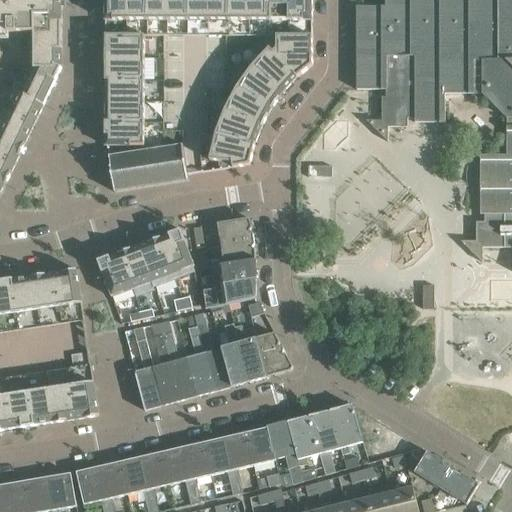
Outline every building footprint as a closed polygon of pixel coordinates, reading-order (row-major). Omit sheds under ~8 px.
[(0,0),(0,27),(8,27),(8,33),(9,34),(22,33),(34,33),(34,51),(34,54),(34,66),(36,66),(36,67),(60,67),(60,66),(62,66),(62,60),(62,54),(61,51),(62,50),(62,22),(62,8),(61,0),(0,0)] [(105,0),(106,22),(128,22),(127,0),(105,0)] [(127,0),(128,22),(148,22),(147,0),(127,0)] [(147,0),(148,22),(168,22),(168,0),(147,0)] [(188,0),(168,0),(168,22),(189,22),(188,0)] [(188,0),(189,22),(209,22),(209,0),(188,0)] [(209,0),(209,22),(230,22),(229,0),(209,0)] [(229,0),(230,22),(250,22),(249,0),(229,0)] [(270,0),(249,0),(250,22),(270,22),(270,0)] [(270,0),(270,22),(291,22),(290,0),(270,0)] [(312,0),(290,0),(291,22),(312,22),(312,0)] [(487,36),(487,27),(471,27),(471,0),(385,0),(386,5),(357,5),(357,88),(387,88),(387,96),(383,96),(383,120),(367,120),(389,142),(390,126),(409,127),(409,118),(417,118),(417,122),(443,122),(443,95),(471,94),(471,61),(489,61),(489,36),(487,36)] [(511,0),(471,0),(471,27),(487,27),(495,27),(495,36),(511,35),(511,0)] [(508,114),(508,122),(511,122),(511,35),(495,36),(495,27),(487,27),(487,36),(489,36),(489,61),(471,61),(471,94),(480,94),(508,114)] [(159,28),(106,28),(106,36),(144,36),(144,37),(159,37),(159,28)] [(312,28),(248,28),(248,37),(277,37),(300,37),(312,37),(312,28)] [(106,51),(105,51),(105,59),(144,59),(144,37),(144,36),(106,36),(106,51)] [(269,49),(269,50),(298,78),(312,66),(312,58),(312,37),(300,37),(277,37),(277,50),(274,53),(269,49)] [(269,50),(251,69),(284,92),(297,78),(297,79),(298,78),(269,50)] [(144,59),(105,59),(105,68),(106,68),(106,81),(144,81),(144,59)] [(57,75),(61,68),(34,68),(31,75),(26,84),(25,86),(21,96),(43,106),(52,87),(57,75)] [(251,69),(237,89),(273,109),(279,99),(284,92),(251,69)] [(22,84),(16,81),(15,83),(12,91),(19,95),(21,96),(25,86),(22,84)] [(144,81),(106,81),(106,82),(106,93),(106,102),(144,102),(144,81)] [(231,100),(225,112),(263,126),(268,116),(272,109),(272,110),(273,109),(237,89),(231,100)] [(19,95),(12,91),(7,100),(2,111),(17,118),(33,126),(42,107),(43,106),(21,96),(19,95)] [(106,123),(105,123),(105,124),(144,124),(144,102),(106,102),(106,123)] [(0,115),(0,133),(15,141),(24,145),(33,127),(33,126),(17,118),(2,111),(0,115)] [(225,112),(216,135),(255,145),(255,144),(262,127),(263,126),(225,112)] [(511,122),(508,122),(508,147),(508,151),(481,151),(481,212),(486,212),(486,220),(477,220),(477,240),(462,240),(484,262),(483,248),(506,248),(511,248),(511,122)] [(144,124),(105,124),(105,147),(144,147),(144,124)] [(0,157),(13,164),(15,165),(23,147),(24,145),(15,141),(0,133),(0,157)] [(216,135),(210,161),(232,164),(233,169),(250,166),(253,153),(255,145),(216,135)] [(110,156),(115,192),(188,180),(188,175),(183,145),(110,156)] [(0,181),(5,184),(12,170),(14,166),(15,165),(13,164),(0,157),(0,181)] [(332,167),(308,166),(308,178),(332,178),(332,167)] [(252,228),(250,219),(218,224),(221,244),(254,239),(253,234),(250,232),(252,228)] [(194,229),(196,245),(204,244),(201,228),(194,229)] [(159,238),(173,274),(173,275),(174,274),(193,267),(194,267),(192,262),(182,235),(181,230),(173,233),(167,236),(161,238),(159,238)] [(153,282),(173,275),(173,274),(159,238),(147,243),(139,246),(151,278),(153,282)] [(225,266),(256,261),(256,251),(252,248),(255,245),(254,239),(221,244),(225,265),(225,266)] [(129,281),(132,290),(153,282),(151,278),(139,246),(128,250),(119,254),(129,281)] [(198,253),(200,269),(208,268),(205,252),(198,253)] [(108,291),(111,298),(132,290),(129,281),(119,254),(103,259),(97,262),(108,291)] [(256,279),(256,261),(225,266),(225,265),(220,266),(222,280),(214,282),(213,276),(202,278),(203,288),(214,286),(256,279)] [(63,273),(53,274),(57,298),(59,308),(80,305),(81,304),(82,304),(80,296),(76,270),(63,272),(63,273)] [(45,275),(32,277),(36,302),(37,311),(59,308),(57,298),(53,274),(45,275)] [(13,280),(11,280),(14,305),(16,314),(37,311),(36,302),(32,277),(13,280)] [(210,308),(228,305),(240,303),(256,299),(256,279),(214,286),(216,299),(205,301),(206,309),(210,308)] [(0,282),(0,316),(16,314),(14,305),(11,280),(0,282)] [(422,310),(434,310),(434,286),(422,286),(422,305),(422,310)] [(185,311),(187,311),(193,310),(191,303),(190,298),(182,300),(185,311)] [(177,313),(185,311),(182,300),(174,302),(177,313)] [(228,305),(230,312),(241,310),(240,303),(228,305)] [(264,314),(259,303),(248,306),(251,318),(264,314)] [(228,305),(210,308),(212,316),(230,312),(228,305)] [(142,322),(147,320),(154,319),(152,312),(152,311),(140,314),(142,322)] [(140,314),(129,316),(131,324),(142,322),(140,314)] [(232,388),(221,349),(213,352),(203,314),(194,316),(215,393),(232,388)] [(190,330),(197,356),(187,359),(198,397),(215,393),(194,316),(188,318),(191,330),(190,330)] [(198,397),(187,359),(178,361),(167,321),(159,324),(180,402),(198,397)] [(180,402),(159,324),(151,326),(162,366),(153,368),(163,406),(180,402)] [(249,383),(234,328),(233,324),(224,327),(229,347),(221,349),(232,388),(249,383)] [(266,379),(255,339),(254,333),(243,336),(241,326),(234,328),(249,383),(266,379)] [(163,406),(153,368),(142,328),(133,331),(144,370),(135,373),(145,411),(163,406)] [(280,343),(275,334),(255,339),(266,379),(292,372),(293,368),(287,356),(283,354),(284,351),(283,348),(279,347),(280,343)] [(72,357),(73,364),(74,370),(88,368),(90,368),(89,356),(88,354),(87,354),(72,357)] [(75,385),(71,386),(72,396),(76,420),(85,419),(99,417),(95,392),(93,383),(92,383),(75,385)] [(71,386),(49,389),(51,399),(54,423),(67,422),(67,421),(76,420),(72,396),(71,386)] [(49,389),(28,393),(29,402),(33,427),(35,426),(54,423),(54,424),(54,423),(51,399),(49,389)] [(9,396),(7,396),(8,405),(12,430),(22,428),(33,427),(29,402),(28,393),(9,396)] [(7,396),(0,396),(0,431),(2,431),(12,430),(8,405),(7,396)] [(362,443),(352,406),(331,411),(342,449),(343,456),(350,454),(348,447),(362,443)] [(342,449),(331,411),(310,417),(320,454),(326,476),(336,473),(330,452),(342,449)] [(320,454),(310,417),(288,422),(301,467),(308,465),(306,458),(320,454)] [(285,488),(293,485),(305,482),(302,472),(301,467),(288,422),(268,428),(276,459),(285,457),(290,474),(279,477),(281,484),(282,484),(283,486),(285,488)] [(249,433),(256,465),(275,461),(275,459),(276,459),(268,428),(266,428),(266,429),(249,433)] [(232,471),(238,470),(256,465),(249,433),(225,438),(232,471)] [(204,443),(212,476),(228,472),(231,484),(241,481),(238,470),(232,471),(225,438),(204,443)] [(191,481),(196,480),(212,476),(204,443),(183,448),(191,481)] [(162,453),(169,486),(186,482),(188,494),(199,491),(196,480),(191,481),(183,448),(162,453)] [(422,449),(411,452),(412,457),(421,463),(415,473),(441,489),(454,468),(422,449)] [(149,491),(154,489),(169,486),(162,453),(141,458),(149,491)] [(404,456),(392,459),(394,469),(406,465),(404,456)] [(120,463),(127,496),(144,492),(146,503),(157,501),(154,489),(149,491),(141,458),(120,463)] [(357,458),(345,461),(344,461),(346,470),(359,467),(357,458)] [(106,501),(112,499),(127,496),(120,463),(99,467),(106,501)] [(99,467),(77,472),(85,506),(101,502),(103,511),(108,511),(114,511),(112,499),(106,501),(99,467)] [(361,471),(364,481),(376,477),(373,468),(361,471)] [(441,489),(467,505),(480,485),(454,468),(441,489)] [(305,482),(316,479),(313,469),(302,472),(305,482)] [(361,471),(350,474),(352,484),(364,481),(361,471)] [(55,511),(60,510),(77,507),(71,474),(49,478),(55,511)] [(279,474),(267,477),(269,487),(281,484),(279,477),(279,474)] [(28,481),(33,511),(47,511),(50,511),(49,511),(60,511),(60,510),(55,511),(49,478),(28,481)] [(269,487),(267,478),(257,480),(259,489),(269,487)] [(317,483),(320,493),(331,490),(329,480),(317,483)] [(11,511),(33,511),(28,481),(6,485),(11,511)] [(231,484),(234,495),(243,493),(241,481),(231,484)] [(317,483),(306,487),(308,496),(320,493),(317,483)] [(0,486),(0,511),(11,511),(6,485),(0,486)] [(395,511),(418,511),(413,488),(390,493),(395,511)] [(281,489),(270,493),(272,503),(284,499),(281,489)] [(188,494),(191,505),(202,503),(199,491),(188,494)] [(270,493),(258,496),(261,506),(272,503),(270,493)] [(395,511),(390,493),(368,499),(371,511),(395,511)] [(371,511),(368,499),(346,504),(347,511),(371,511)] [(423,511),(433,511),(431,499),(421,502),(423,511)] [(146,503),(148,511),(159,511),(157,501),(146,503)]
